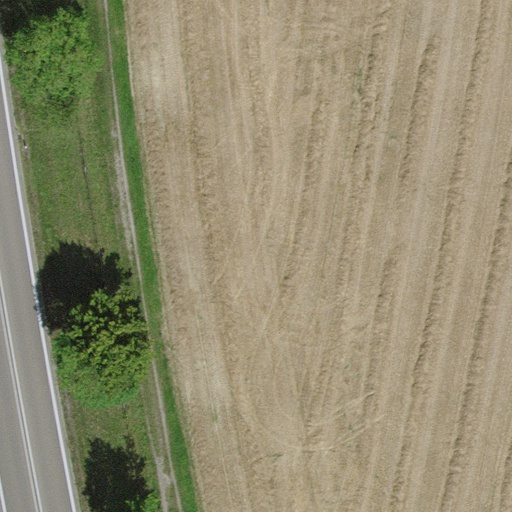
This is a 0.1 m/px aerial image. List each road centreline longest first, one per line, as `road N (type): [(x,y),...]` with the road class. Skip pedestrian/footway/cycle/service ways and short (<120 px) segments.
road 1 (track): [(198,511),(130,109)]
road 2 (trunk): [(0,284),(38,511)]
